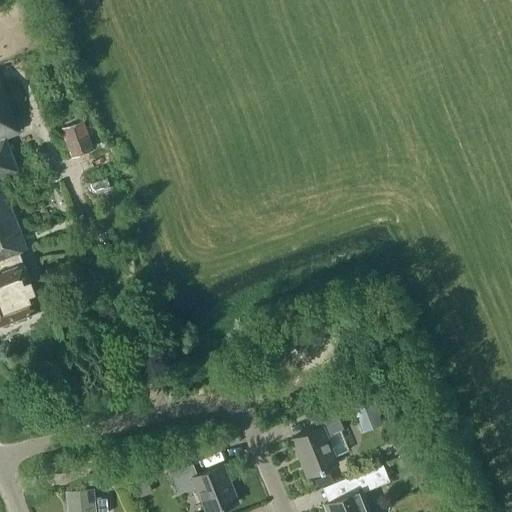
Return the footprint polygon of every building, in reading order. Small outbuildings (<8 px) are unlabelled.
[(20,256),(28,253),(26,248),(26,247),(0,178),(0,176),(18,170),(5,137),(19,132),(0,82),(0,321),(40,307),(23,262),(22,262),(20,256)] [(71,156),(94,148),(83,118),(60,127),(71,156)] [(351,404),(356,418),(371,412),(376,426),(382,424),(371,396),(351,404)] [(343,427),(334,406),(312,415),(317,426),(292,437),(308,475),(337,463),(325,435),(343,427)] [(207,511),(211,511),(237,502),(221,464),(197,473),(192,462),(170,471),(179,492),(197,485),(207,511)] [(366,511),(369,511),(361,492),(389,480),(382,463),(346,479),(351,492),(330,501),(324,503),(327,511),(366,511)] [(147,469),(137,472),(142,491),(152,488),(147,469)] [(90,485),(114,482),(113,470),(88,473),(90,485)] [(328,472),(315,477),(318,484),(331,479),(328,472)] [(324,486),(330,501),(351,492),(346,479),(345,477),(324,486)] [(68,511),(107,511),(106,496),(93,498),(92,488),(66,490),(68,511)]
